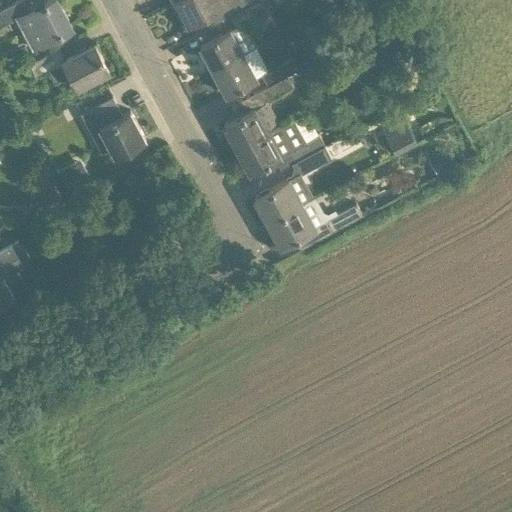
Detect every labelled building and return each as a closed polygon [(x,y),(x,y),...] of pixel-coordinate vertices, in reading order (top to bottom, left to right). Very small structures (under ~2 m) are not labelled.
[(71,28),(56,0),(50,0),(28,12),(21,0),(0,11),(0,29),(23,17),(38,45),(71,28)] [(225,20),(230,17),(261,0),(175,0),(188,25),(219,8),(225,20)] [(261,0),(230,17),(236,27),(267,10),(266,8),(282,0),(261,0)] [(346,15),(336,5),(334,3),(328,10),(323,15),(335,26),(346,15)] [(213,71),(244,55),(257,47),(245,24),(231,31),(230,29),(199,46),(213,71)] [(395,42),(400,30),(386,24),(381,35),(395,42)] [(108,71),(94,44),(65,60),(59,48),(29,64),(36,77),(50,69),(56,82),(70,74),(77,88),(108,71)] [(244,55),(213,71),(226,95),(257,79),(244,55)] [(268,87),(288,76),(299,70),(293,59),(261,76),(268,87)] [(294,87),(288,76),(268,87),(232,106),(236,112),(228,117),(230,120),(223,124),(235,147),(281,124),(269,101),(294,87)] [(384,106),(395,100),(387,85),(376,91),(384,106)] [(110,86),(82,100),(86,109),(114,94),(110,86)] [(86,125),(95,120),(114,155),(145,139),(130,111),(117,117),(113,110),(118,108),(112,96),(80,114),(86,125)] [(281,124),(235,147),(249,173),(276,159),(281,170),(296,162),(325,146),(319,135),(305,141),(293,118),(281,124)] [(416,143),(406,124),(385,136),(395,154),(416,143)] [(302,173),(303,175),(332,160),(325,146),(296,162),(302,173)] [(436,174),(455,165),(447,149),(428,157),(436,174)] [(267,221),(303,202),(291,178),(254,198),(267,221)] [(33,217),(63,200),(53,182),(23,199),(33,217)] [(295,240),(317,228),(315,225),(327,219),(314,196),(303,202),(267,221),(281,247),(295,240)] [(64,204),(46,214),(48,218),(53,228),(71,218),(64,204)] [(338,213),(327,219),(334,232),(364,216),(356,204),(338,213)] [(32,226),(48,218),(46,214),(45,212),(15,228),(20,238),(34,230),(32,226)] [(0,300),(12,294),(2,276),(30,260),(19,238),(0,248),(0,300)]
